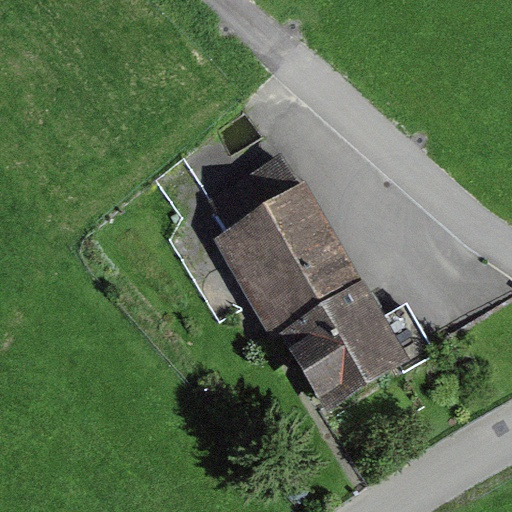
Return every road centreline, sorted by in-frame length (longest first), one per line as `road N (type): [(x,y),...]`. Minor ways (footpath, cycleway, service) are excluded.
road 1 (unknown): [(511,299),(353,143)]
road 2 (unclassified): [(397,511),(511,438)]
